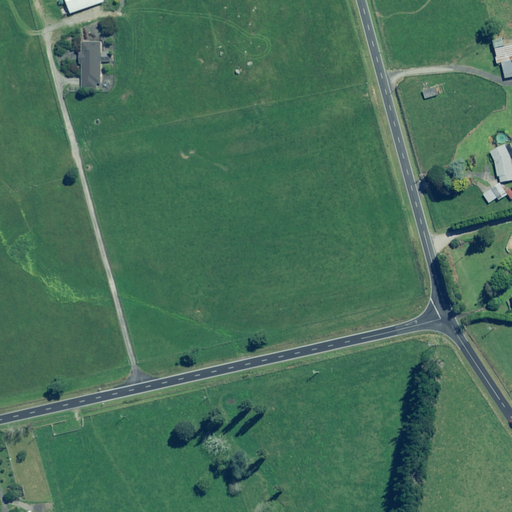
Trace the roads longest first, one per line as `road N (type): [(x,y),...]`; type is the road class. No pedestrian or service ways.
road 1 (tertiary): [(0,420),(448,317)]
road 2 (tertiary): [(448,317),(360,0)]
